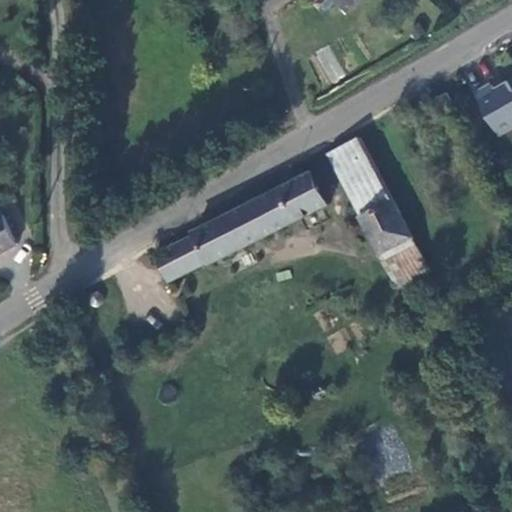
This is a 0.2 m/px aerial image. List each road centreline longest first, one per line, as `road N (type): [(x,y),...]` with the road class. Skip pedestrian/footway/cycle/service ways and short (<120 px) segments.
road 1 (tertiary): [(63,284),(511,18)]
road 2 (unclassified): [(57,0),(63,284)]
